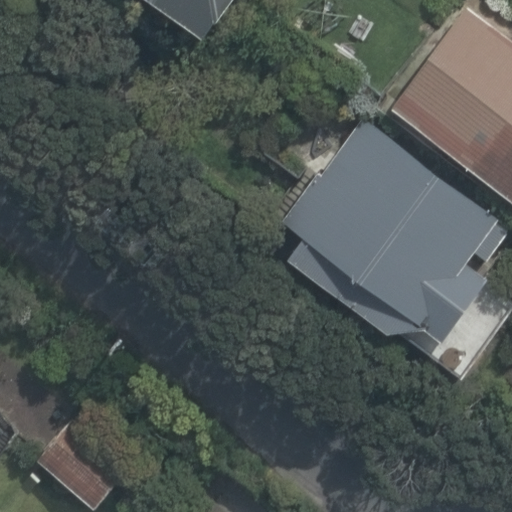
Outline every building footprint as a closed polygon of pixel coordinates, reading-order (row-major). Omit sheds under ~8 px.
[(135,0),(199,45),(231,0),(135,0)] [(511,46),(463,10),(387,110),(511,204),(511,46)] [(497,215),(361,112),(279,218),(299,233),(280,258),(401,351),(422,324),(437,336),(483,276),(462,260),(497,215)] [(132,456),(72,410),(35,458),(95,504),(132,456)] [(193,511),(181,503),(174,511),(193,511)]
